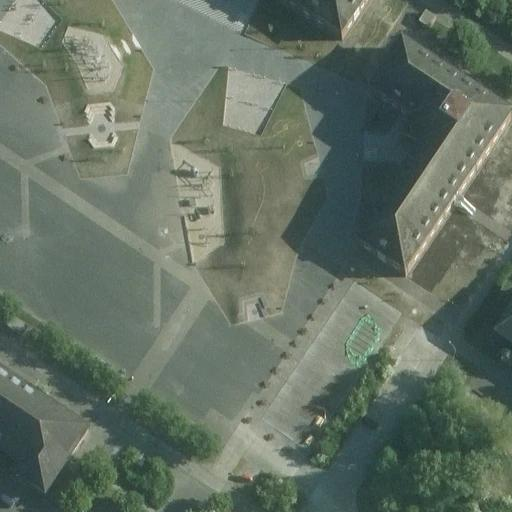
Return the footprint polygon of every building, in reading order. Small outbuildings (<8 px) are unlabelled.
[(364,0),(283,0),(340,37),(364,0)] [(427,10),(420,21),(430,27),(437,17),(427,10)] [(359,240),(413,275),(485,164),(511,122),(511,106),(465,76),(406,38),(372,91),(414,118),(404,134),(421,144),(359,240)] [(91,197),(118,186),(114,176),(87,187),(91,197)] [(7,313),(1,322),(23,337),(29,327),(7,313)] [(511,315),(499,335),(511,343),(511,315)] [(0,453),(17,465),(12,473),(47,497),(53,489),(59,479),(72,460),(94,427),(0,364),(0,453)]
